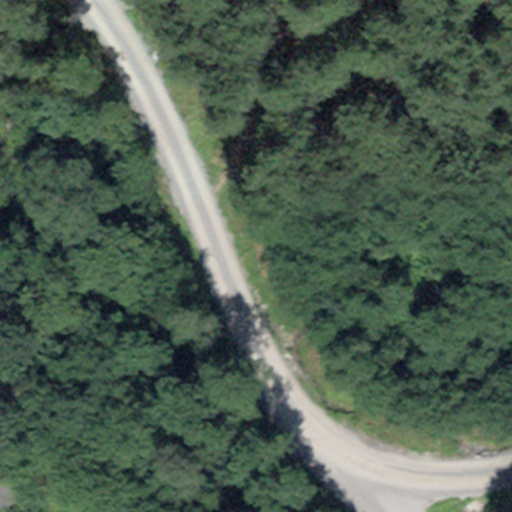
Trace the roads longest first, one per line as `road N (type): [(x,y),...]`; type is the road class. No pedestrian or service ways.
road 1 (track): [(397,511),(288,411),(193,183)]
road 2 (track): [(193,183),(153,87),(99,0)]
road 3 (track): [(359,479),(511,461)]
